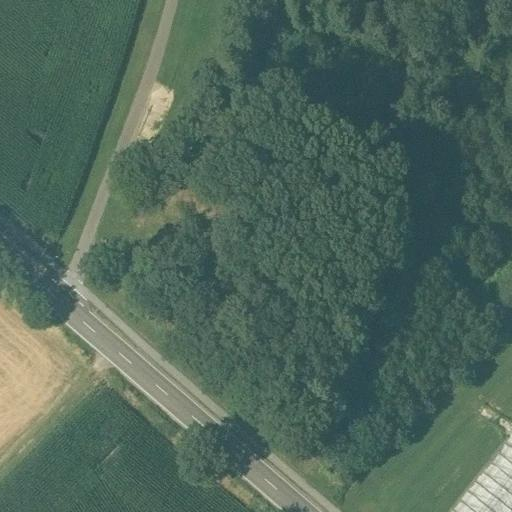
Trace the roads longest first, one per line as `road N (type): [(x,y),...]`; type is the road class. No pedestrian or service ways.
road 1 (residential): [(61,305),(175,0)]
road 2 (secondary): [(61,305),(301,511)]
road 3 (track): [(115,350),(0,461)]
